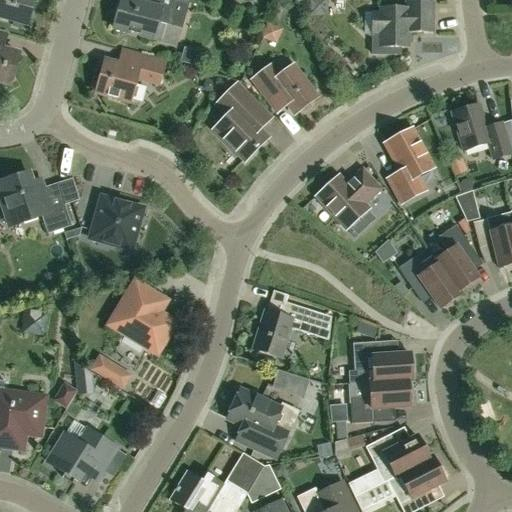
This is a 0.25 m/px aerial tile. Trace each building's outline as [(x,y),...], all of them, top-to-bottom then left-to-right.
[(0,0),(0,18),(26,26),(32,0),(0,0)] [(169,22),(182,26),(189,2),(179,0),(161,0),(159,10),(123,0),(120,0),(112,29),(150,40),(155,23),(168,26),(169,22)] [(432,34),(432,2),(405,2),(405,8),(379,8),(378,14),(372,14),(371,55),(400,55),(400,49),(408,49),(408,33),(432,34)] [(264,38),(279,47),(286,34),(271,25),(264,38)] [(0,82),(9,85),(17,55),(0,49),(0,82)] [(185,64),(199,67),(202,54),(188,51),(185,64)] [(164,64),(159,62),(142,57),(138,71),(104,61),(95,94),(129,103),(136,79),(158,85),(164,64)] [(294,115),(316,98),(292,67),(280,76),(272,65),(252,81),(276,112),(286,104),(294,115)] [(258,131),(269,120),(236,86),(216,106),(227,117),(214,130),(245,161),(266,139),(258,131)] [(486,128),(479,105),(450,114),(462,152),(487,144),(492,160),(511,154),(502,124),(486,128)] [(396,138),(385,145),(400,173),(388,180),(401,204),(424,192),(416,178),(432,169),(411,130),(407,132),(404,130),(396,134),(396,138)] [(458,158),(448,162),(455,178),(464,174),(458,158)] [(346,229),(367,210),(362,205),(379,190),(362,171),(345,186),(337,178),(317,197),(346,229)] [(64,205),(79,200),(72,179),(42,189),(45,198),(37,201),(28,174),(0,183),(0,199),(4,212),(9,211),(13,225),(41,216),(47,234),(71,227),(64,205)] [(142,209),(101,198),(90,240),(131,251),(142,209)] [(511,218),(511,215),(472,225),(478,250),(492,246),(498,269),(511,265),(511,218)] [(442,256),(435,261),(459,296),(460,295),(458,292),(464,288),(468,288),(474,284),(475,280),(477,279),(462,257),(471,249),(455,226),(437,238),(443,247),(442,256)] [(459,296),(435,261),(432,257),(421,265),(415,257),(397,269),(411,290),(421,283),(440,309),(442,308),(446,309),(452,304),(452,301),(459,296)] [(173,265),(174,278),(188,277),(186,263),(173,265)] [(163,302),(134,284),(109,325),(156,353),(173,324),(156,314),(163,302)] [(316,338),(323,315),(285,303),(281,316),(265,311),(253,350),(279,359),(289,329),(316,338)] [(348,385),(411,381),(410,372),(413,368),(413,359),(409,357),(409,355),(378,357),(377,343),(351,344),(353,372),(347,372),(348,385)] [(107,378),(122,387),(128,377),(113,368),(107,378)] [(310,381),(279,372),(275,387),(305,396),(310,381)] [(21,446),(22,444),(24,433),(24,431),(23,430),(27,426),(29,428),(30,428),(40,430),(44,399),(3,393),(5,382),(0,381),(0,446),(15,449),(17,449),(19,448),(20,447),(21,446)] [(411,381),(348,385),(350,425),(375,423),(374,409),(409,407),(408,405),(411,402),(411,393),(407,389),(407,382),(411,381)] [(65,408),(71,399),(74,393),(63,386),(54,401),(65,408)] [(227,419),(242,426),(236,441),(276,458),(287,432),(273,426),(280,409),(257,399),(257,394),(253,391),(249,391),(245,393),(239,391),(227,419)] [(95,482),(102,471),(116,448),(74,422),(65,436),(65,435),(47,464),(77,482),(82,474),(95,482)] [(344,424),(334,424),(334,440),(344,440),(344,424)] [(421,441),(418,439),(417,437),(394,449),(387,436),(365,448),(377,471),(388,465),(394,478),(432,458),(428,460),(424,451),(425,447),(421,441)] [(246,494),(263,467),(242,454),(225,481),(246,494)] [(432,458),(394,478),(398,477),(404,489),(393,494),(402,511),(414,511),(427,506),(421,493),(444,482),(443,479),(444,476),(440,469),(437,468),(432,458)] [(206,475),(201,482),(186,473),(177,488),(176,487),(173,491),(174,491),(169,501),(184,510),(183,511),(206,511),(207,510),(210,511),(215,511),(222,501),(215,497),(223,485),(206,475)] [(355,511),(341,483),(316,495),(324,511),(355,511)] [(284,511),(279,501),(257,511),(284,511)]
